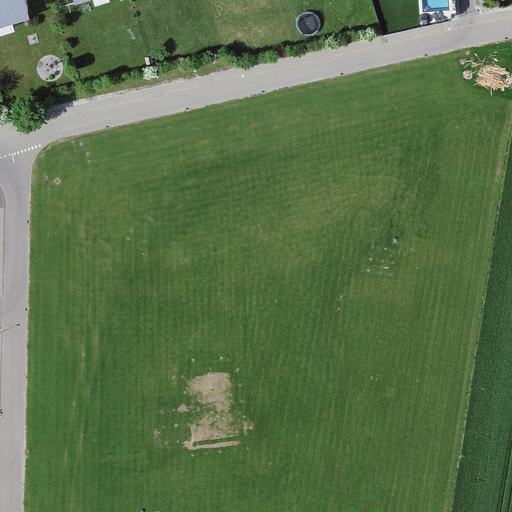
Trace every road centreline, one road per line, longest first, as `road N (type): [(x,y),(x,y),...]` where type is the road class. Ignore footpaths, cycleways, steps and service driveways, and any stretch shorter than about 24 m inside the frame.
road 1 (residential): [(2,141),(511,22)]
road 2 (residential): [(2,141),(18,203),(13,511)]
